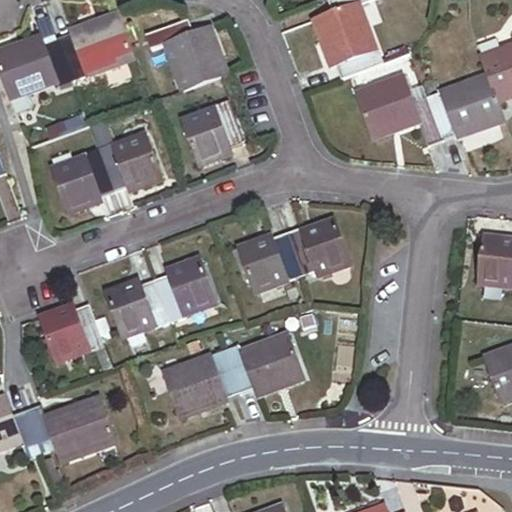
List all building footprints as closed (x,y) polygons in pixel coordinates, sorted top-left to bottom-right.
[(374,0),(326,0),(333,16),(358,6),(375,0),(374,0)] [(376,54),(358,6),(333,16),(312,24),(320,44),(323,43),(334,71),(336,70),(341,83),(384,67),(379,53),(376,54)] [(134,62),(116,17),(97,25),(98,27),(57,43),(73,85),(134,62)] [(193,38),(188,24),(146,39),(151,53),(166,48),(182,94),(228,78),(221,58),(217,60),(207,33),(193,38)] [(73,85),(57,43),(44,48),(42,44),(13,55),(12,51),(0,55),(0,78),(15,117),(34,110),(28,96),(56,85),(59,91),(73,85)] [(511,48),(480,60),(487,79),(497,106),(511,100),(511,48)] [(504,125),(497,106),(487,79),(425,101),(441,144),(486,128),(487,131),(504,125)] [(408,95),(403,80),(356,98),(373,143),(392,136),(391,133),(417,123),(426,149),(441,144),(425,101),(412,106),(408,95)] [(408,95),(412,106),(425,101),(422,91),(408,95)] [(215,113),(182,125),(198,170),(231,158),(229,152),(243,147),(228,105),(214,109),(215,113)] [(108,129),(91,135),(97,153),(109,149),(112,151),(115,150),(108,129)] [(162,184),(145,138),(112,151),(109,149),(97,153),(113,196),(126,191),(127,196),(162,184)] [(113,196),(97,153),(84,157),(84,162),(51,174),(67,218),(100,206),(98,201),(113,196)] [(350,268),(334,223),(301,235),(299,232),(286,237),(301,279),(314,275),(316,280),(350,268)] [(301,279),(286,237),(272,241),(271,239),(239,251),(250,282),(255,296),(301,279)] [(511,243),(483,240),(478,287),(511,291),(511,293),(511,243)] [(250,282),(239,251),(232,253),(243,284),(250,282)] [(217,307),(200,261),(167,274),(168,279),(155,284),(171,326),(181,322),(182,320),(217,307)] [(171,326),(155,284),(140,289),(138,284),(106,296),(121,341),(153,330),(156,332),(171,326)] [(95,354),(104,351),(101,342),(94,323),(89,308),(74,313),(73,309),(40,321),(47,340),(55,364),(56,365),(89,353),(90,356),(95,354)] [(104,320),(94,323),(101,342),(111,338),(104,320)] [(303,382),(286,337),(241,354),(238,348),(224,353),(241,396),(253,391),(255,396),(282,386),(284,389),(303,382)] [(55,364),(47,340),(41,342),(50,366),(55,364)] [(511,349),(483,360),(500,405),(511,400),(511,349)] [(112,371),(104,351),(95,354),(102,374),(112,371)] [(241,396),(224,353),(163,376),(180,422),(198,415),(197,412),(241,396)] [(42,457),(26,413),(11,419),(4,400),(0,401),(0,452),(20,445),(27,463),(42,457)] [(116,446),(100,404),(81,411),(79,407),(45,420),(40,408),(26,413),(42,457),(56,452),(61,466),(116,446)]
